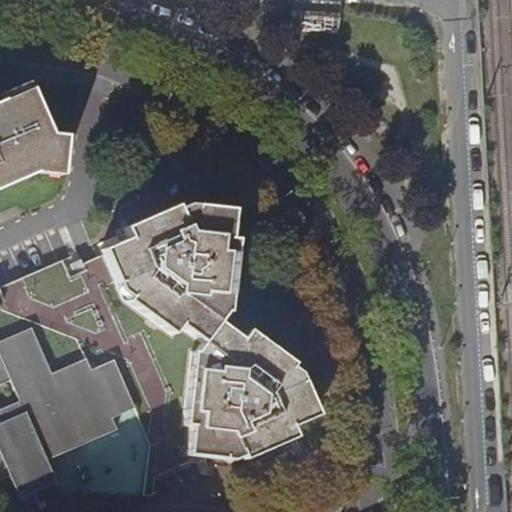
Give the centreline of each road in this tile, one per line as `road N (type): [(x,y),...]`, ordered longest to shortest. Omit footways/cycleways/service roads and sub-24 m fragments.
road 1 (secondary): [(434,511),(416,313),(368,197),(294,113),(224,61),(163,31),(40,0)]
road 2 (secondary): [(0,45),(43,47),(148,78),(264,153),(336,229),(369,296),(386,494)]
road 3 (unclassified): [(478,511),(454,3)]
